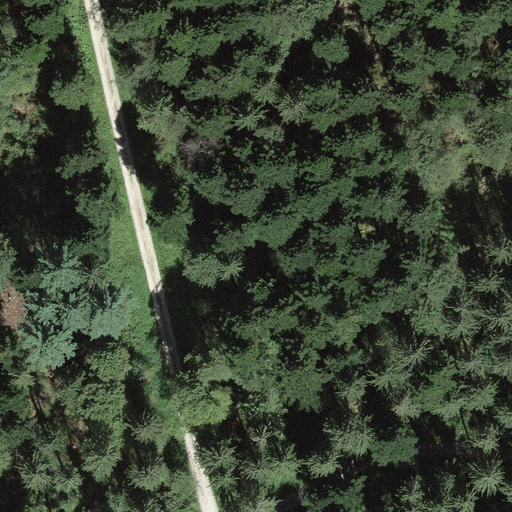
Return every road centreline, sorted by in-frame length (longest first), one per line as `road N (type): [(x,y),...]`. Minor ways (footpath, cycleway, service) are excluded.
road 1 (track): [(208,511),(94,0)]
road 2 (track): [(272,511),(377,473),(511,464)]
